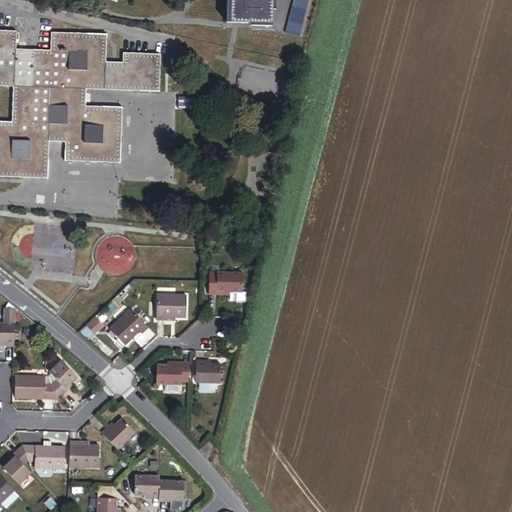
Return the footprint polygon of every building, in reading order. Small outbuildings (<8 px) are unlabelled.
[(230,0),(230,23),(272,24),(272,0),(230,0)] [(299,37),(308,0),(294,0),(286,34),(299,37)] [(17,50),(17,32),(0,30),(0,87),(13,87),(11,123),(0,122),(0,177),(47,179),(49,143),(66,143),(65,161),(120,163),(122,108),(85,107),(86,90),(159,93),(161,54),(123,53),(123,63),(106,63),(107,35),(51,33),(51,51),(17,50)] [(242,293),(243,274),(210,272),(209,295),(217,295),(217,292),(231,292),(242,293)] [(186,318),(186,297),(157,296),(156,320),(164,320),(164,317),(175,317),(186,318)] [(142,334),(148,329),(131,310),(109,330),(124,346),(132,339),(140,332),(142,334)] [(101,329),(96,322),(89,329),(95,335),(101,329)] [(14,343),(14,324),(0,323),(0,342),(3,343),(14,343)] [(134,342),(142,334),(140,332),(132,339),(134,342)] [(71,383),(76,377),(61,361),(47,375),(48,377),(58,399),(68,391),(65,388),(71,383)] [(220,384),(221,365),(210,365),(196,364),(196,383),(220,384)] [(188,382),(189,366),(167,366),(157,365),(156,385),(181,386),(181,382),(188,382)] [(149,375),(145,371),(140,376),(145,380),(149,375)] [(58,399),(48,377),(15,376),(14,398),(58,399)] [(117,450),(135,433),(122,419),(111,430),(104,436),(117,450)] [(104,436),(111,430),(109,427),(102,434),(104,436)] [(98,468),(99,446),(89,446),(78,445),(78,442),(70,442),(69,468),(98,468)] [(63,469),(64,447),(51,447),(51,443),(44,443),(43,447),(22,447),(28,461),(34,461),(34,468),(63,469)] [(30,473),(23,466),(28,461),(22,447),(12,456),(14,459),(9,464),(3,469),(18,485),(30,473)] [(0,504),(14,491),(0,475),(0,504)] [(159,496),(160,480),(160,477),(136,476),(135,495),(145,495),(159,496)] [(183,501),(184,482),(160,480),(159,496),(159,500),(174,500),(183,501)] [(120,511),(121,510),(117,510),(117,499),(111,499),(111,487),(99,486),(98,511),(120,511)]
